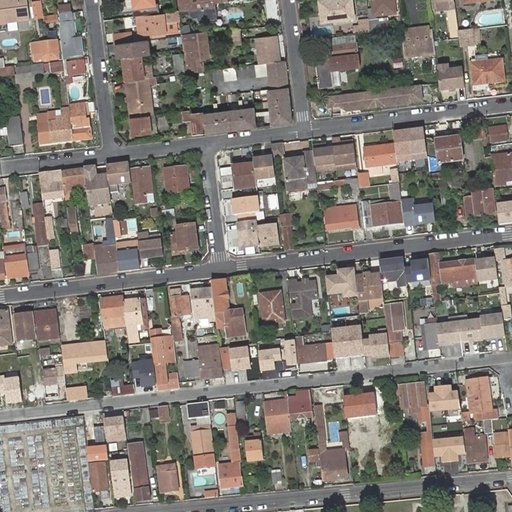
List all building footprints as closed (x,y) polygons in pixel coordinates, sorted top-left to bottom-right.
[(0,0),(0,24),(16,22),(15,17),(18,17),(16,0),(0,0)] [(16,0),(18,17),(21,16),(22,22),(31,21),(28,0),(16,0)] [(202,3),(202,5),(225,2),(224,0),(177,0),(179,10),(188,9),(187,5),(202,3)] [(323,23),(354,19),(351,0),(347,0),(324,3),(325,12),(321,13),(323,23)] [(372,0),(374,17),(396,15),(393,0),(372,0)] [(452,0),(432,0),(433,10),(434,13),(454,10),(452,0)] [(40,2),(31,3),(34,25),(42,25),(40,2)] [(60,14),(71,13),(73,13),(71,5),(59,7),(60,14)] [(178,21),(176,11),(163,13),(163,15),(140,18),(143,35),(150,34),(151,37),(158,36),(158,32),(166,32),(164,22),(178,21)] [(449,13),(452,37),(457,37),(454,12),(449,13)] [(63,60),(67,60),(67,57),(83,55),(80,39),(71,39),(71,35),(75,35),(71,13),(60,14),(63,35),(60,35),(63,60)] [(369,21),(370,33),(388,30),(387,22),(378,23),(378,20),(368,21),(369,21)] [(359,26),(360,34),(370,33),(369,21),(358,22),(359,26)] [(360,34),(359,26),(351,27),(351,35),(353,35),(360,34)] [(182,36),(187,35),(189,35),(188,27),(181,27),(182,36)] [(436,54),(433,32),(431,32),(430,27),(405,30),(406,35),(402,36),(404,58),(436,54)] [(482,46),(481,29),(458,32),(460,49),(482,46)] [(38,43),(52,42),(55,41),(54,34),(37,36),(38,43)] [(115,44),(131,42),(130,34),(113,36),(115,44)] [(183,55),(184,60),(185,60),(186,72),(193,71),(192,61),(190,61),(190,60),(210,58),(208,39),(188,42),(187,35),(182,36),(181,36),(182,45),(183,55)] [(288,88),(285,61),(281,61),(278,35),(255,38),(258,64),(264,64),(268,90),(288,88)] [(355,44),(353,35),(351,35),(333,37),(334,47),(339,46),(355,44)] [(182,45),(181,36),(166,38),(168,47),(182,45)] [(38,43),(32,44),(33,55),(35,54),(36,62),(59,59),(57,41),(55,41),(52,42),(38,43)] [(325,60),(325,57),(316,59),(320,88),(348,85),(346,70),(361,68),(357,44),(339,46),(334,47),(327,48),(328,57),(330,57),(330,60),(325,60)] [(184,60),(183,55),(173,56),(175,74),(186,73),(184,60)] [(472,64),(487,63),(486,55),(474,57),(474,60),(471,61),(472,64)] [(128,80),(146,78),(143,56),(124,59),(128,80)] [(3,60),(4,68),(15,67),(19,67),(18,59),(3,60)] [(68,63),(69,75),(86,73),(84,61),(68,63)] [(486,80),(487,83),(503,81),(501,61),(487,63),(472,64),(474,82),(486,80)] [(31,66),(32,72),(32,75),(44,73),(43,64),(31,66)] [(438,74),(441,94),(465,91),(463,71),(438,74)] [(29,72),(17,74),(18,83),(30,82),(29,72)] [(157,77),(150,78),(151,85),(158,84),(157,77)] [(151,85),(150,78),(146,78),(128,80),(130,97),(130,99),(132,118),(150,116),(154,115),(151,85)] [(423,85),(376,92),(378,108),(378,112),(425,106),(423,85)] [(288,88),(268,90),(272,125),(293,123),(288,88)] [(341,112),(378,108),(376,92),(328,98),(329,111),(335,110),(341,112)] [(85,120),(89,119),(88,111),(94,111),(92,102),(84,103),(84,104),(85,120)] [(70,110),(73,140),(92,138),(89,119),(85,120),(84,104),(69,106),(70,110)] [(203,113),(206,134),(257,127),(255,107),(203,113)] [(51,143),(73,140),(70,110),(65,111),(66,116),(66,120),(56,122),(49,122),(39,124),(41,145),(51,143)] [(191,115),(190,111),(181,112),(182,122),(191,121),(191,115)] [(193,135),(205,134),(203,113),(198,114),(191,115),(191,121),(193,135)] [(150,116),(132,118),(134,135),(152,133),(150,116)] [(11,148),(23,146),(20,118),(9,119),(11,148)] [(485,134),(483,119),(472,121),(474,135),(485,134)] [(500,127),(488,129),(490,143),(502,141),(500,127)] [(424,128),(394,132),(398,163),(428,159),(424,128)] [(464,161),(461,137),(437,140),(440,164),(464,161)] [(333,140),(334,151),(341,150),(340,144),(339,139),(333,140)] [(357,168),(354,142),(340,144),(341,150),(334,151),(336,170),(357,168)] [(283,144),(272,145),(274,157),(285,156),(283,144)] [(326,145),(312,147),(313,155),(315,167),(316,173),(336,170),(334,151),(327,152),(326,145)] [(398,163),(395,146),(366,149),(366,157),(366,161),(367,167),(398,164),(398,163)] [(493,172),(495,186),(506,185),(506,182),(511,180),(511,172),(511,171),(511,164),(511,153),(491,156),(493,172)] [(273,154),(253,156),(256,182),(276,179),(273,154)] [(306,186),(317,185),(317,184),(316,178),(316,173),(315,167),(313,155),(303,156),(304,160),(299,160),(300,162),(296,162),(295,161),(284,162),(288,194),(306,192),(306,186)] [(96,168),(83,170),(86,194),(88,209),(112,206),(110,187),(132,185),(129,162),(106,165),(107,175),(96,176),(96,168)] [(232,168),(235,189),(257,186),(256,182),(254,165),(232,168)] [(164,170),(167,195),(189,193),(186,167),(164,170)] [(132,171),(138,219),(148,218),(146,204),(145,195),(152,193),(150,169),(132,171)] [(65,198),(65,201),(69,201),(67,195),(67,191),(85,189),(84,181),(83,170),(61,173),(65,198)] [(392,170),(394,185),(400,184),(398,170),(392,170)] [(42,200),(65,198),(61,173),(39,175),(42,200)] [(367,173),(358,174),(358,179),(359,189),(369,187),(367,173)] [(198,182),(197,174),(190,175),(191,184),(198,182)] [(352,193),(360,192),(359,189),(358,179),(350,180),(352,193)] [(333,190),(333,182),(317,184),(318,192),(333,190)] [(0,190),(0,226),(0,229),(9,228),(9,221),(7,221),(4,190),(0,190)] [(362,210),(364,228),(405,224),(402,200),(401,190),(394,191),(396,205),(370,209),(362,210)] [(471,193),(472,198),(475,198),(475,199),(493,197),(493,191),(471,193)] [(154,203),(152,193),(145,195),(146,204),(154,203)] [(29,210),(27,194),(21,194),(22,210),(29,210)] [(261,213),(259,197),(232,200),(234,216),(236,216),(240,249),(279,245),(277,226),(256,228),(255,213),(261,213)] [(493,197),(475,199),(475,198),(472,198),(465,199),(467,216),(495,213),(493,197)] [(415,198),(402,200),(405,224),(405,228),(437,224),(435,205),(416,207),(415,198)] [(511,201),(496,204),(498,225),(511,222),(511,201)] [(167,206),(159,207),(159,212),(160,219),(174,218),(173,211),(167,211),(167,206)] [(66,209),(68,223),(76,222),(74,207),(66,209)] [(327,230),(351,228),(351,229),(358,229),(357,217),(356,217),(354,207),(324,210),(327,230)] [(280,217),(283,237),(284,238),(285,250),(293,249),(291,226),(292,226),(291,216),(285,217),(280,217)] [(76,222),(68,223),(70,235),(78,234),(76,222)] [(95,248),(98,274),(119,272),(116,245),(115,238),(113,223),(107,224),(110,246),(110,249),(105,249),(104,247),(95,248)] [(196,250),(194,226),(176,228),(176,234),(170,235),(172,256),(183,255),(182,252),(196,250)] [(36,229),(42,270),(50,269),(47,242),(45,229),(45,228),(36,229)] [(153,260),(163,259),(160,237),(148,238),(148,236),(138,237),(141,259),(153,258),(153,260)] [(116,245),(119,272),(139,269),(136,242),(116,245)] [(26,250),(28,273),(38,272),(36,253),(33,253),(32,247),(25,248),(26,250)] [(497,258),(478,260),(480,281),(499,279),(497,263),(502,262),(504,259),(503,247),(495,248),(497,258)] [(7,279),(29,277),(28,273),(26,250),(3,253),(7,279)] [(94,250),(84,251),(85,264),(95,262),(94,250)] [(50,252),(52,270),(62,269),(60,251),(50,252)] [(440,263),(438,252),(428,253),(429,259),(431,279),(432,283),(436,283),(452,281),(453,285),(476,283),(473,259),(440,263)] [(404,258),(380,261),(382,273),(383,281),(398,279),(399,286),(407,285),(407,282),(431,279),(429,259),(411,262),(412,267),(405,268),(404,258)] [(358,295),(356,268),(339,270),(339,276),(326,278),(327,293),(344,291),(344,296),(358,295)] [(383,281),(382,273),(372,274),(372,273),(363,274),(364,275),(364,283),(357,284),(358,295),(360,309),(368,308),(367,301),(384,300),(383,281)] [(364,275),(356,276),(357,284),(364,283),(364,275)] [(296,279),(289,280),(291,298),(292,298),(293,304),(291,304),(293,319),(312,317),(310,299),(318,298),(316,280),(308,281),(303,282),(302,279),(305,279),(296,280),(296,279)] [(436,283),(432,283),(434,301),(441,300),(441,294),(437,292),(436,283)] [(213,288),(191,290),(195,323),(200,322),(200,317),(211,316),(211,321),(217,320),(213,288)] [(505,288),(500,289),(500,295),(500,296),(501,297),(501,302),(501,303),(502,308),(503,314),(504,319),(511,319),(510,305),(507,305),(505,288)] [(170,291),(174,316),(172,316),(175,332),(173,333),(174,341),(182,340),(181,332),(179,319),(183,319),(182,315),(191,314),(189,297),(180,298),(179,289),(170,291)] [(269,296),(268,293),(259,294),(262,324),(263,323),(272,323),(280,322),(283,321),(280,295),(269,296)] [(124,302),(123,296),(102,299),(106,327),(110,327),(109,319),(117,318),(118,326),(127,325),(124,302)] [(146,299),(124,302),(127,325),(129,343),(139,341),(137,324),(143,323),(144,329),(150,328),(146,299)] [(388,329),(389,344),(391,344),(401,343),(400,329),(404,329),(402,304),(385,305),(388,329)] [(57,314),(57,309),(35,312),(38,330),(39,340),(60,337),(57,314)] [(246,334),(243,309),(222,312),(224,327),(226,327),(227,337),(246,334)] [(0,329),(2,329),(10,329),(8,311),(0,312),(0,329)] [(36,338),(34,312),(15,315),(18,340),(36,338)] [(481,320),(436,326),(439,348),(453,346),(453,344),(470,342),(471,345),(485,343),(485,340),(506,338),(504,319),(503,314),(480,317),(481,320)] [(109,319),(110,327),(118,326),(117,318),(109,319)] [(425,324),(435,323),(435,318),(421,320),(424,349),(428,349),(425,324)] [(272,323),(263,323),(264,331),(280,329),(280,322),(272,323)] [(360,322),(331,325),(335,359),(375,355),(375,357),(390,355),(389,344),(388,329),(378,330),(379,336),(371,337),(371,341),(362,342),(360,322)] [(435,323),(425,324),(428,349),(439,348),(436,326),(435,323)] [(322,325),(322,332),(330,331),(329,324),(322,325)] [(154,348),(159,391),(169,390),(166,365),(177,364),(175,349),(164,350),(162,330),(161,330),(152,331),(154,348)] [(105,339),(61,344),(64,365),(65,373),(78,372),(77,363),(107,360),(105,339)] [(295,342),(298,365),(314,363),(313,360),(326,359),(326,355),(324,346),(304,348),(303,341),(295,342)] [(288,366),(298,365),(295,342),(285,342),(288,366)] [(401,343),(391,344),(392,357),(399,357),(403,356),(403,352),(402,343),(401,343)] [(209,348),(209,346),(198,348),(199,355),(210,354),(209,348)] [(212,375),(213,380),(224,378),(223,374),(222,365),(220,349),(220,346),(209,348),(210,354),(212,375)] [(222,365),(223,374),(232,373),(229,351),(229,348),(220,349),(222,365)] [(249,348),(229,351),(232,373),(251,370),(249,348)] [(199,361),(201,376),(212,375),(210,354),(199,355),(199,361)] [(193,377),(201,376),(199,361),(192,362),(193,377)] [(154,362),(132,365),(134,378),(141,377),(143,387),(157,385),(154,362)] [(65,373),(64,365),(57,366),(57,368),(59,384),(52,385),(53,391),(59,390),(67,389),(66,382),(65,373)] [(57,368),(42,370),(44,386),(52,385),(59,384),(57,368)] [(172,382),(170,382),(171,390),(180,389),(179,381),(178,374),(171,375),(172,382)] [(5,375),(0,375),(0,391),(3,408),(24,405),(19,377),(6,379),(5,375)] [(120,380),(111,381),(113,396),(122,395),(135,394),(134,385),(121,387),(120,380)] [(487,381),(485,381),(467,383),(469,398),(473,398),(475,414),(476,422),(484,422),(491,421),(497,420),(496,409),(491,410),(487,381)] [(425,393),(424,384),(399,388),(402,410),(409,409),(410,414),(417,414),(419,413),(418,408),(427,407),(425,393)] [(434,392),(425,393),(427,411),(460,408),(458,389),(452,390),(451,384),(433,386),(434,392)] [(67,391),(69,401),(87,399),(86,388),(80,389),(67,391)] [(59,390),(61,402),(68,401),(69,401),(67,391),(67,389),(59,390)] [(45,392),(46,404),(61,402),(59,390),(53,391),(45,392)] [(293,400),(289,400),(289,401),(289,404),(291,420),(312,418),(310,398),(313,395),(312,390),(298,392),(299,402),(294,402),(293,400)] [(289,401),(264,403),(267,423),(269,423),(271,433),(292,431),(291,420),(289,404),(289,401)] [(210,417),(208,402),(187,405),(189,420),(210,417)] [(240,426),(246,425),(245,419),(243,419),(242,416),(246,415),(245,402),(237,403),(239,416),(240,426)] [(170,422),(169,419),(168,407),(160,408),(160,411),(152,412),(153,419),(161,418),(161,420),(162,423),(170,422)] [(322,407),(314,408),(317,429),(324,428),(322,407)] [(427,411),(427,407),(418,408),(419,413),(417,414),(424,467),(434,465),(432,457),(431,439),(427,411)] [(217,412),(217,422),(225,422),(225,412),(217,412)] [(61,425),(84,422),(83,415),(60,418),(61,425)] [(236,415),(228,415),(229,429),(237,428),(236,415)] [(125,418),(104,420),(107,441),(127,439),(125,418)] [(491,421),(484,422),(485,434),(493,433),(491,421)] [(363,426),(365,450),(389,448),(387,431),(390,431),(389,425),(386,426),(386,423),(363,426)] [(357,425),(347,426),(347,427),(348,431),(349,440),(349,444),(350,452),(360,451),(357,425)] [(213,456),(210,426),(192,428),(196,458),(197,469),(214,467),(213,456)] [(239,453),(237,428),(229,429),(232,453),(239,453)] [(324,428),(317,429),(320,450),(320,456),(321,456),(324,480),(348,478),(344,450),(325,452),(324,444),(326,443),(325,437),(324,428)] [(150,429),(144,429),(146,445),(152,444),(150,429)] [(464,438),(473,437),(472,429),(463,430),(464,435),(464,438)] [(493,435),(496,457),(511,455),(511,430),(509,431),(509,433),(493,435)] [(349,440),(348,431),(339,432),(341,441),(349,440)] [(464,435),(431,439),(432,457),(442,457),(442,462),(459,460),(458,454),(465,453),(464,435)] [(465,453),(467,462),(486,460),(484,436),(473,437),(464,438),(465,453)] [(247,443),(249,462),(264,460),(263,441),(247,443)] [(105,463),(110,463),(108,451),(107,442),(101,443),(102,447),(88,450),(89,465),(105,463)] [(144,448),(129,450),(129,454),(131,454),(137,496),(138,501),(151,500),(148,477),(144,477),(142,460),(146,459),(144,448)] [(320,450),(310,452),(311,462),(321,461),(320,456),(320,450)] [(239,453),(232,453),(233,464),(220,466),(223,489),(243,487),(240,460),(239,453)] [(111,464),(113,477),(115,498),(132,496),(129,475),(127,462),(111,464)] [(89,465),(93,493),(108,491),(109,491),(108,484),(105,463),(89,465)] [(179,491),(175,465),(158,467),(161,493),(179,491)] [(217,484),(216,472),(196,474),(197,485),(217,484)] [(279,472),(273,472),(274,484),(281,484),(279,472)]
